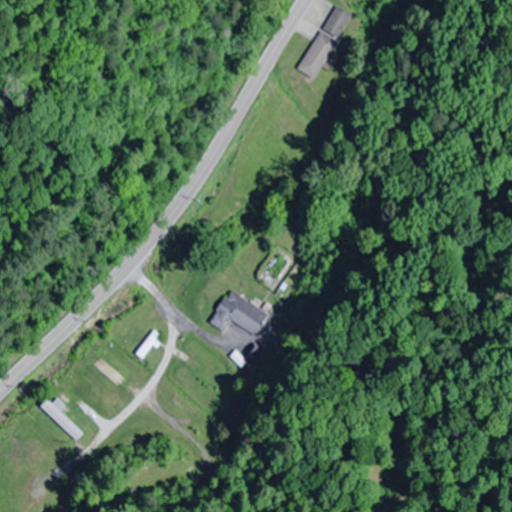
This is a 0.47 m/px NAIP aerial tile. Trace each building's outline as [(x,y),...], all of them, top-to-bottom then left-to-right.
[(354,15),(336,6),(300,71),(317,81),(354,15)] [(211,324),(225,333),(232,322),(256,336),(269,315),(231,292),(211,324)] [(164,338),(156,332),(137,354),(145,361),(164,338)] [(99,353),(126,381),(131,376),(104,348),(99,353)] [(77,442),(85,434),(62,412),(67,407),(59,399),(53,406),(48,401),(42,408),(77,442)]
